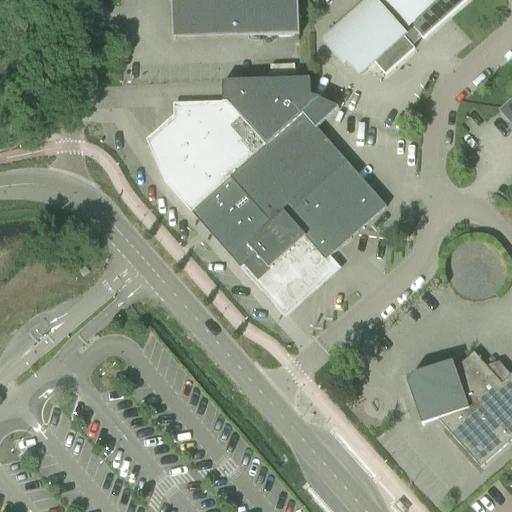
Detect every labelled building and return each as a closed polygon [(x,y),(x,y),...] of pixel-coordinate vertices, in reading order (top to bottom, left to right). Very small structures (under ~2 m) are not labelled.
[(245,0),(248,0),(250,38),(300,37),(298,0),(171,0),(172,2),(245,0)] [(387,0),(390,3),(391,3),(420,36),(419,36),(423,41),(468,2),(465,0),(387,0)] [(391,3),(390,3),(381,12),(373,3),(326,44),(346,67),(350,64),(361,75),(374,63),(386,77),(415,51),(409,45),(419,36),(420,36),(391,3)] [(169,182),(197,214),(302,127),(311,135),(317,130),(339,110),(311,97),(310,81),(227,84),(228,103),(179,106),(179,119),(153,143),(169,182)] [(511,107),(503,115),(511,125),(511,107)] [(302,127),(197,214),(286,314),(323,281),(313,271),(325,261),(326,263),(387,209),(317,130),(311,135),(302,127)] [(78,272),(83,278),(88,273),(84,268),(78,272)] [(511,377),(502,386),(475,354),(456,371),(453,364),(413,378),(413,379),(409,387),(408,387),(423,427),(439,422),(481,470),(511,442),(511,377)]
